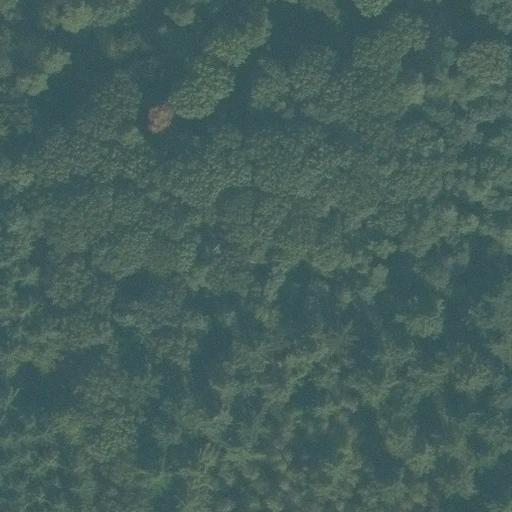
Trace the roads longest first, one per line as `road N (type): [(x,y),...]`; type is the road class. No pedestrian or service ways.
road 1 (track): [(511,241),(56,361)]
road 2 (track): [(56,361),(0,123)]
